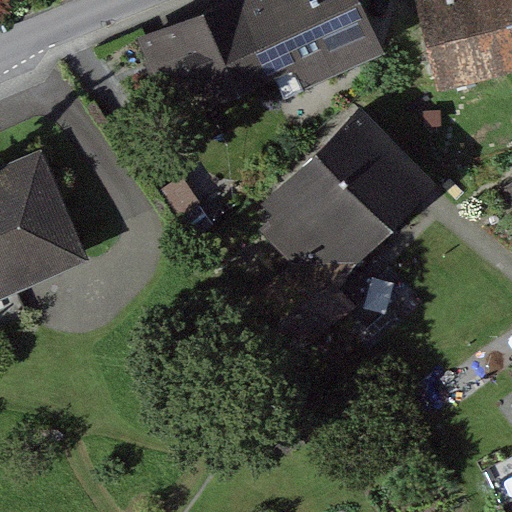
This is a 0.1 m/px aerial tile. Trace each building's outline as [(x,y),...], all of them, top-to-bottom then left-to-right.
[(385,0),(267,0),(302,89),(404,49),(385,0)] [(511,0),(428,0),(449,87),(511,72),(511,0)] [(234,6),(152,42),(186,119),(268,83),(234,6)] [(376,105),(282,202),(357,274),(451,178),(376,105)] [(48,151),(0,173),(0,296),(95,253),(48,151)]
